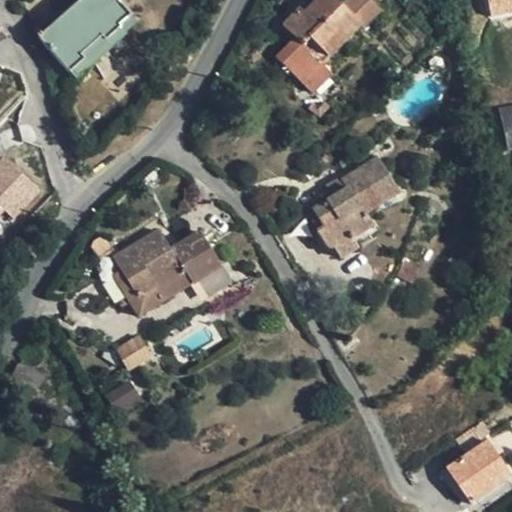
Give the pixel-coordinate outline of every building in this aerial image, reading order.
[(136,25),(114,0),(83,0),(41,40),(76,79),(136,25)] [(382,11),(370,0),(346,0),(340,6),(333,0),(317,0),(304,13),(300,9),(282,26),(294,39),(291,42),(275,58),(301,83),(320,64),(358,25),(363,29),(382,11)] [(511,0),(487,0),(489,17),(511,13),(511,0)] [(278,29),(291,42),(294,39),(282,26),(278,29)] [(311,93),(331,73),(320,64),(301,83),(311,93)] [(507,150),(511,149),(511,105),(497,109),(507,150)] [(0,216),(6,211),(14,219),(42,191),(4,154),(0,158),(0,216)] [(351,237),(352,239),(372,226),(366,215),(398,194),(378,159),(343,180),(348,188),(334,196),(331,192),(327,195),(325,197),(325,202),(312,210),(323,228),(317,232),(329,250),(333,247),(351,237)] [(327,185),(331,192),(334,196),(348,188),(343,180),(341,177),(327,185)] [(306,214),(307,215),(317,232),(323,228),(312,210),(306,214)] [(136,298),(128,303),(137,318),(219,266),(199,232),(170,249),(158,231),(115,257),(113,258),(120,271),(136,298)] [(333,247),(340,260),(357,248),(352,239),(351,237),(333,247)] [(92,252),(96,260),(112,251),(108,243),(104,240),(99,239),(96,240),(93,243),(92,246),(92,252)] [(112,276),(128,303),(136,298),(120,271),(112,276)] [(150,358),(143,345),(138,338),(116,351),(119,359),(128,371),(150,358)] [(17,362),(7,379),(31,394),(42,377),(17,362)] [(109,396),(119,413),(140,400),(130,383),(109,396)] [(465,509),(476,501),(507,480),(511,477),(488,442),(484,444),(474,428),(456,440),(467,456),(441,474),(465,509)] [(511,486),(507,480),(476,501),(480,507),(511,486)]
